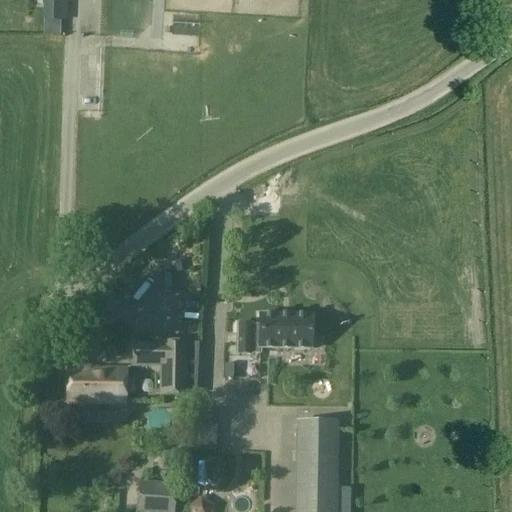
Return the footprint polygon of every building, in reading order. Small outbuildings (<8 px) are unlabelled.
[(44,0),(43,20),(62,21),(62,0),(44,0)] [(259,315),(259,327),(251,326),(251,325),(237,325),(237,355),(251,355),(251,354),(260,354),(260,350),(311,350),(311,317),(259,315)] [(190,344),(132,344),(131,365),(131,368),(156,369),(159,369),(158,397),(189,398),(189,395),(196,395),(198,344),(190,344)] [(234,366),(223,366),(223,379),(233,379),(234,366)] [(70,369),(69,403),(127,403),(127,395),(132,395),(135,392),(136,382),(132,379),(127,379),(127,369),(70,369)] [(335,511),(336,487),(337,423),(297,423),(295,511),(335,511)] [(170,451),(164,451),(159,455),(159,466),(164,471),(170,471),(175,466),(175,455),(170,451)] [(136,511),(175,511),(177,486),(150,484),(138,484),(136,511)] [(201,500),(190,508),(191,511),(210,511),(211,508),(201,500)]
